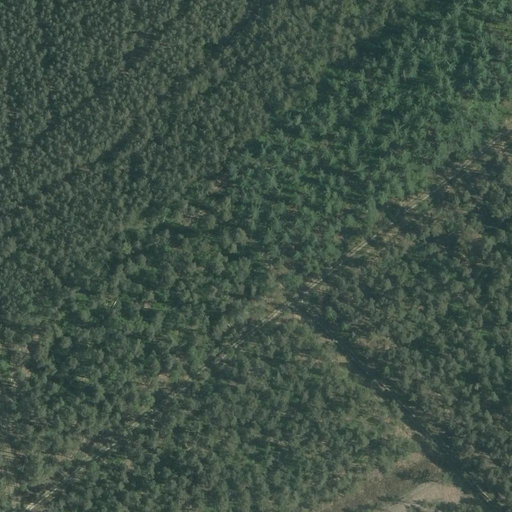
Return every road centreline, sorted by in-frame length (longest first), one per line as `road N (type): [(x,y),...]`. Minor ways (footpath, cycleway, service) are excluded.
road 1 (track): [(25,511),(511,126)]
road 2 (track): [(0,215),(88,167),(207,63),(259,0)]
road 3 (track): [(297,298),(499,511)]
